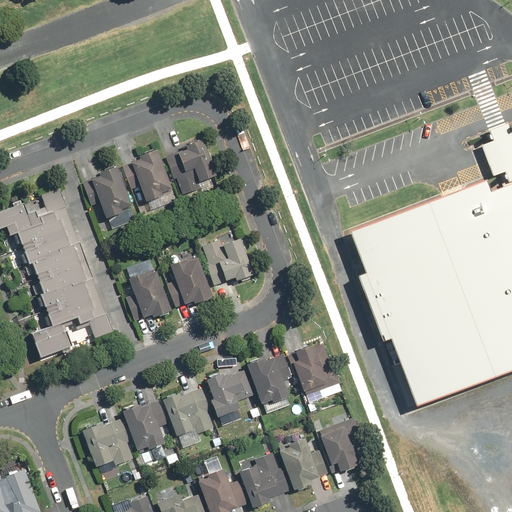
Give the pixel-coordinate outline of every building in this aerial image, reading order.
[(442,193),(347,229),(361,267),(352,271),(379,340),(387,337),(413,403),(511,365),(511,134),(510,135),(505,122),(489,129),(493,138),(480,143),(487,161),(492,173),(481,177),(442,193)] [(191,148),(181,152),(189,171),(198,168),(204,181),(220,175),(206,138),(190,145),(191,148)] [(146,158),(135,162),(151,201),(175,191),(161,149),(145,155),(146,158)] [(122,165),(95,176),(110,218),(130,211),(128,207),(136,204),(122,165)] [(36,196),(40,207),(24,213),(20,202),(0,209),(0,227),(3,227),(6,236),(14,233),(26,266),(30,265),(40,293),(37,294),(49,327),(30,334),(39,359),(67,349),(58,324),(71,319),(74,329),(86,325),(91,339),(110,332),(55,188),(36,196)] [(258,275),(244,238),(229,244),(234,257),(223,261),(229,282),(242,278),(243,281),(258,275)] [(217,298),(202,257),(193,260),(193,258),(175,264),(188,303),(200,299),(202,303),(217,298)] [(175,309),(160,270),(152,273),(152,271),(134,278),(148,316),(160,312),(161,314),(175,309)] [(309,396),(343,384),(336,364),(333,365),(325,343),(301,352),(304,360),(297,362),(309,396)] [(295,395),(279,356),(270,360),(269,357),(252,364),(267,403),(277,400),(278,402),(295,395)] [(252,388),(247,372),(230,378),(228,373),(211,378),(218,397),(215,398),(220,416),(245,408),(239,392),(252,388)] [(219,427),(203,388),(186,394),(183,389),(165,396),(186,449),(203,442),(200,434),(219,427)] [(174,442),(159,402),(147,406),(146,403),(127,409),(141,449),(153,445),(154,449),(174,442)] [(345,472),(364,465),(360,455),(368,452),(357,418),(321,430),(332,464),(341,462),(345,472)] [(99,427),(109,464),(117,461),(118,465),(137,460),(125,419),(99,427)] [(298,490),(316,483),(315,482),(332,476),(323,452),(318,454),(312,436),(293,443),(294,446),(283,451),(298,490)] [(274,497),(293,490),(285,468),(281,469),(275,451),(257,458),(259,464),(244,470),(258,506),(275,500),(274,497)] [(242,505),(228,467),(213,472),(214,476),(203,480),(213,511),(235,511),(234,508),(242,505)] [(0,511),(37,511),(38,511),(43,510),(28,469),(20,472),(19,469),(11,472),(12,475),(4,478),(3,474),(0,475),(0,511)] [(200,495),(197,488),(172,496),(172,495),(173,495),(173,494),(173,493),(173,492),(173,491),(172,490),(171,489),(170,488),(169,488),(168,488),(167,488),(166,488),(165,488),(165,489),(164,489),(164,490),(164,491),(163,491),(163,492),(163,493),(163,494),(164,495),(164,496),(165,497),(166,497),(167,498),(160,500),(163,511),(207,511),(202,494),(200,495)] [(160,511),(158,507),(153,509),(149,495),(131,501),(134,509),(126,511),(160,511)]
